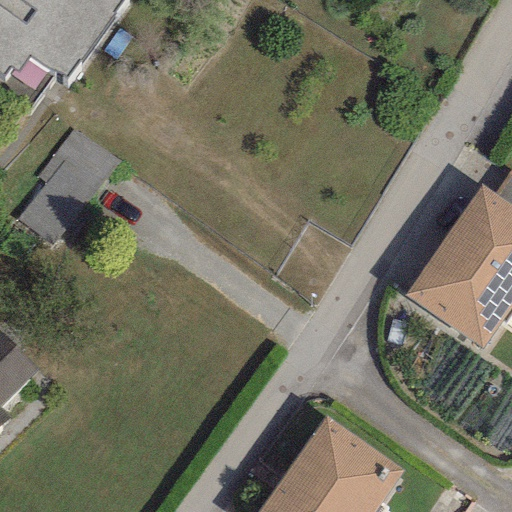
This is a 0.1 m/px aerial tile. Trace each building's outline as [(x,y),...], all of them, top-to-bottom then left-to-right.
[(0,0),(0,87),(29,108),(53,73),(64,81),(77,62),(82,65),(114,19),(110,16),(120,0),(0,0)] [(116,162),(72,128),(34,177),(44,184),(16,220),(51,247),(116,162)] [(511,175),(507,172),(491,195),(511,209),(511,175)] [(511,209),(491,195),(478,186),(401,295),(479,349),(511,302),(511,209)] [(0,336),(0,427),(8,420),(0,411),(0,404),(34,370),(0,336)] [(372,511),(401,471),(322,416),(254,511),(372,511)]
